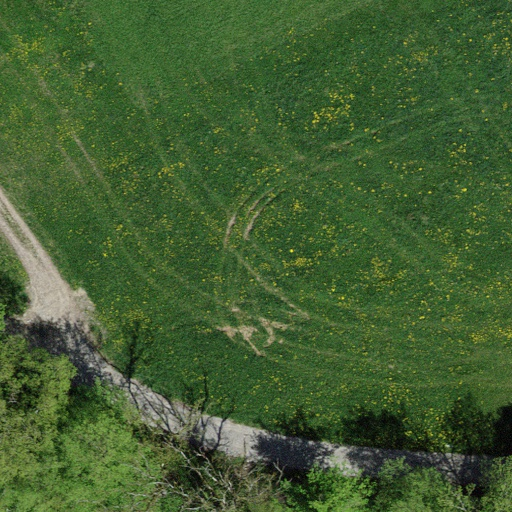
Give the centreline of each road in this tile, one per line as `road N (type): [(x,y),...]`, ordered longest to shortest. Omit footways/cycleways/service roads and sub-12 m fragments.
road 1 (track): [(511,459),(265,441),(32,344)]
road 2 (track): [(32,344),(35,267),(0,198)]
